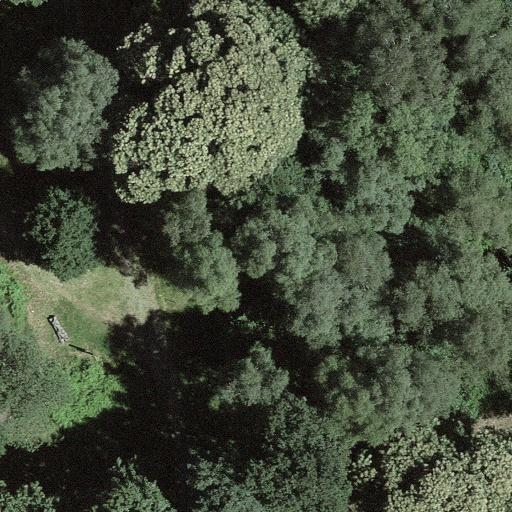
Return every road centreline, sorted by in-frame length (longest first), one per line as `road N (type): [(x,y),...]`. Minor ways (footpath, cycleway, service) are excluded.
road 1 (track): [(68,0),(124,297)]
road 2 (track): [(124,297),(195,511)]
road 3 (track): [(124,297),(21,250),(0,229)]
